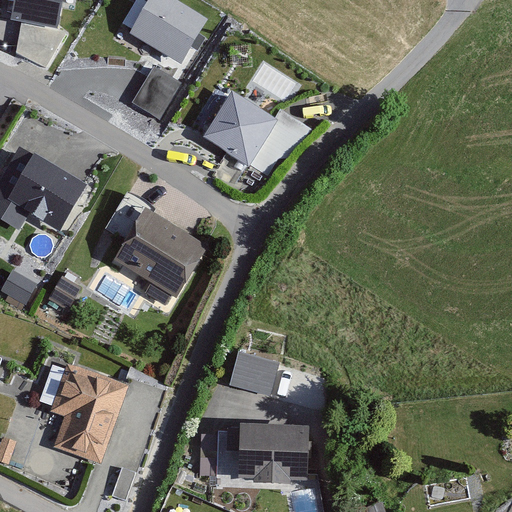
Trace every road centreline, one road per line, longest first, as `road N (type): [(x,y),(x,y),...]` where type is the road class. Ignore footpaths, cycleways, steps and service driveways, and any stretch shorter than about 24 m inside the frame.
road 1 (residential): [(259,244),(462,0)]
road 2 (residential): [(0,71),(133,143),(259,244)]
road 3 (residential): [(139,511),(214,322),(259,244)]
